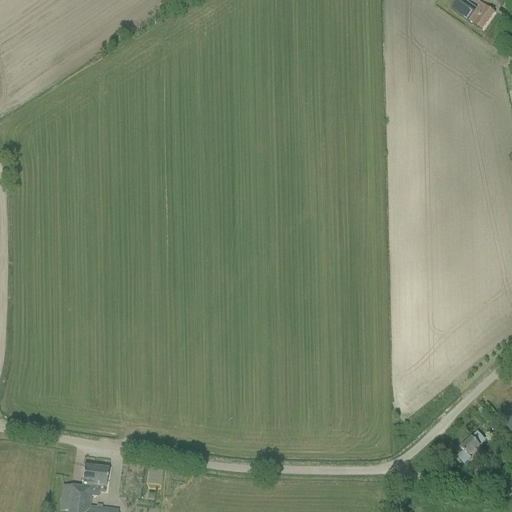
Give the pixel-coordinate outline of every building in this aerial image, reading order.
[(459,0),(457,0),(451,9),(481,31),(494,13),(480,3),(478,5),(480,7),(476,12),(459,0)] [(511,435),(511,411),(500,420),(511,435)] [(460,449),(463,452),(457,458),(464,465),(470,458),(469,457),(472,454),(478,460),(484,454),(478,448),(480,447),(479,446),(484,441),(477,434),(472,439),(471,438),(460,449)] [(118,511),(88,508),(89,497),(90,489),(91,489),(91,488),(94,488),(94,486),(93,486),(93,483),(92,483),(93,476),(92,476),(93,468),(84,466),(83,467),(81,488),(63,486),(59,511),(66,511),(118,511)] [(90,489),(89,497),(94,497),(97,498),(98,493),(105,494),(108,469),(93,468),(92,476),(93,476),(92,483),(93,483),(93,486),(94,486),(94,488),(91,488),(91,489),(90,489)]
